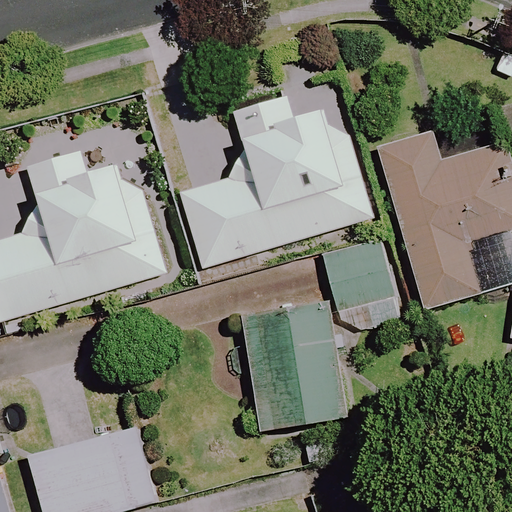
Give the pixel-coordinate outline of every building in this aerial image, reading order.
[(291,121),(285,100),(228,116),(245,178),(178,197),(199,271),(371,223),(338,107),(291,121)] [(511,288),(511,259),(504,231),(511,229),(511,188),(502,150),(433,168),(424,136),(376,149),(420,313),(511,288)] [(24,172),(35,212),(31,234),(0,243),(0,325),(169,276),(136,165),(88,179),(81,155),(24,172)] [(395,322),(372,243),(319,258),(341,338),(395,322)] [(344,419),(318,307),(239,325),(265,437),(344,419)] [(511,331),(501,374),(511,376),(511,331)] [(127,511),(156,505),(136,430),(24,459),(38,511),(127,511)]
